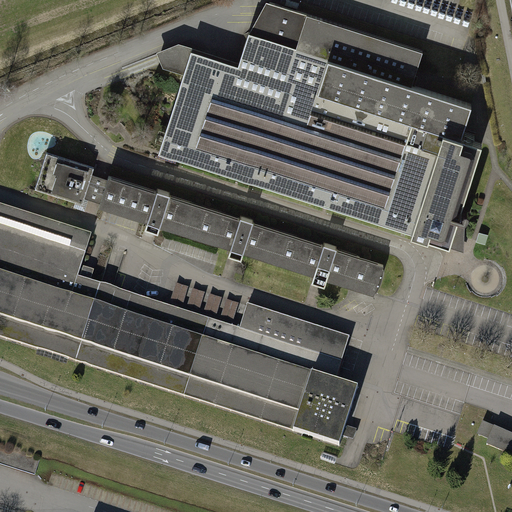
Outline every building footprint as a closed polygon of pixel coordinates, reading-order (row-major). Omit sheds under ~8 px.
[(182,77),(158,153),(448,245),(481,142),(460,135),(470,104),(411,85),(422,52),(266,2),(248,33),(237,64),(177,45),(156,53),(162,70),(182,77)] [(83,199),(91,175),(93,169),(45,154),(34,189),(82,205),(83,199)] [(83,199),(98,204),(106,179),(91,175),(83,199)] [(107,177),(106,179),(98,204),(97,207),(145,222),(143,228),(157,232),(159,227),(228,249),(226,255),(240,259),(242,253),(312,276),(310,281),(323,285),(325,280),(374,295),(377,287),(381,274),(384,265),(335,250),(336,247),(324,243),(323,246),(251,223),(252,220),(239,216),(238,219),(168,197),(169,194),(156,190),(155,193),(107,177)] [(0,339),(340,447),(359,389),(334,381),(348,339),(246,306),(238,330),(76,278),(90,236),(0,207),(0,339)] [(188,288),(175,284),(171,300),(183,303),(188,288)] [(204,294),(192,290),(188,305),(199,309),(204,294)] [(221,299),(209,296),(204,310),(216,314),(221,299)] [(238,305),(226,301),(222,315),(233,319),(238,305)] [(511,433),(483,421),(477,434),(488,439),(486,443),(511,454),(511,433)] [(40,460),(0,446),(0,463),(35,475),(40,460)]
